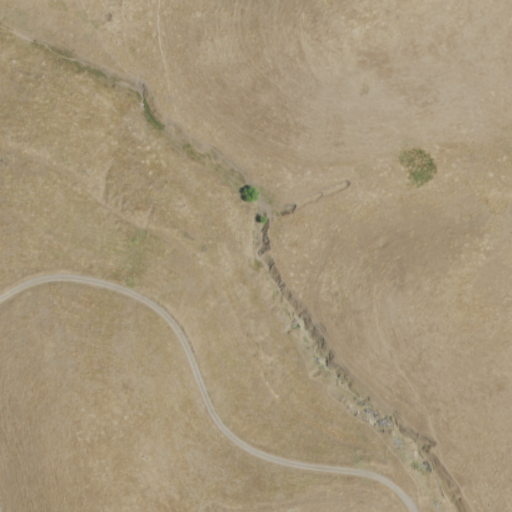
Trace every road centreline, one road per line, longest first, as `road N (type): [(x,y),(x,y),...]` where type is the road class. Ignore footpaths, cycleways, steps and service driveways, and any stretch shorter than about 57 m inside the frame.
road 1 (track): [(36,156),(186,248),(234,303),(277,395),(306,422),(396,464),(410,479),(403,500)]
road 2 (track): [(66,0),(131,42),(202,111),(266,151),(323,164),(426,146),(511,159)]
